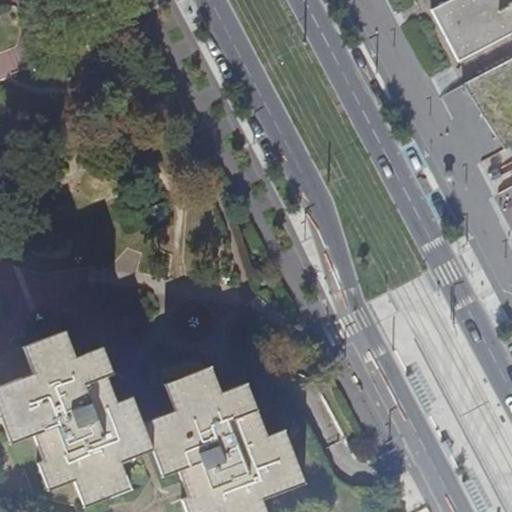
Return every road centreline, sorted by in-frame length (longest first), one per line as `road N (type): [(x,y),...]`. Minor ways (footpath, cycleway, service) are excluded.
road 1 (primary): [(209,0),(317,203),(357,322),(458,511)]
road 2 (primary): [(511,393),(303,0)]
